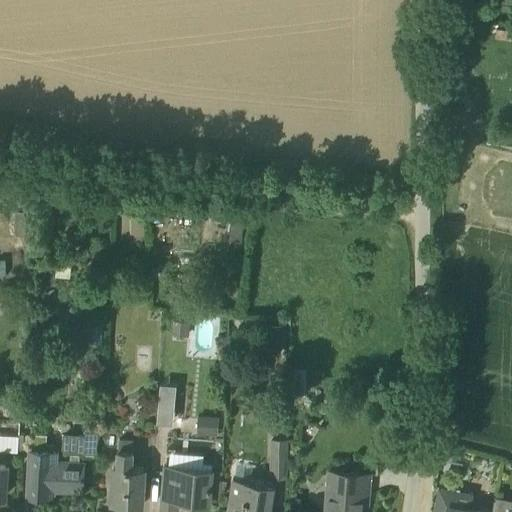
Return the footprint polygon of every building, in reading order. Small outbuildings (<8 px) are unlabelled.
[(15,210),(16,234),(35,234),(35,210),(15,210)] [(211,240),(242,239),(241,218),(210,219),(211,240)] [(0,313),(9,313),(8,285),(0,285),(0,313)] [(194,293),(177,292),(177,305),(194,306),(194,293)] [(104,319),(84,317),(82,345),(102,347),(104,319)] [(173,319),(172,334),(189,336),(190,321),(173,319)] [(269,323),(267,346),(282,347),(283,324),(269,323)] [(293,383),(305,383),(306,367),(294,367),(293,383)] [(315,368),(306,367),(305,383),(305,388),(314,389),(315,368)] [(153,381),(153,419),(177,420),(177,382),(153,381)] [(218,436),(220,416),(206,415),(205,435),(218,436)] [(303,417),(293,432),(311,443),(320,428),(303,417)] [(63,451),(70,452),(70,461),(54,460),(55,450),(31,449),(29,494),(53,495),(53,488),(82,489),(84,462),(80,462),(81,453),(95,454),(96,430),(85,430),(85,434),(79,434),(79,433),(63,432),(62,447),(63,447),(63,451)] [(270,437),(270,470),(287,471),(288,438),(270,437)] [(119,438),(118,449),(117,466),(114,466),(113,482),(117,483),(116,503),(143,504),(145,468),(132,468),(133,439),(119,438)] [(223,470),(212,469),(164,465),(161,507),(177,509),(178,499),(209,501),(210,498),(220,499),(223,470)] [(325,511),(363,511),(365,493),(369,493),(371,473),(329,469),(325,511)] [(270,511),(275,484),(233,477),(227,511),(270,511)] [(493,511),(484,509),(471,506),(474,492),(439,486),(433,511),(493,511)] [(511,511),(511,499),(496,496),(493,511),(511,511)]
